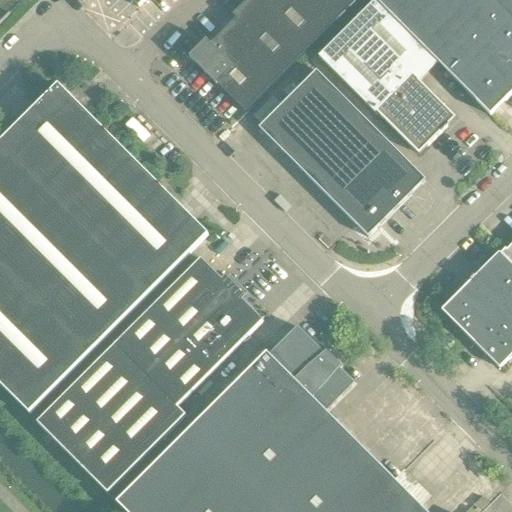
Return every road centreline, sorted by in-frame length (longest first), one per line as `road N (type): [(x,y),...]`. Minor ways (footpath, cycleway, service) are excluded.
road 1 (unclassified): [(372,312),(126,71)]
road 2 (unclassified): [(511,455),(372,312)]
road 3 (unclassified): [(372,312),(511,175)]
road 4 (unclassified): [(126,71),(95,42),(58,29),(0,75)]
